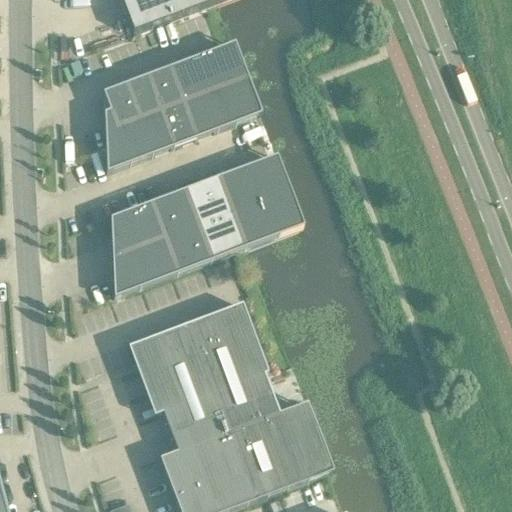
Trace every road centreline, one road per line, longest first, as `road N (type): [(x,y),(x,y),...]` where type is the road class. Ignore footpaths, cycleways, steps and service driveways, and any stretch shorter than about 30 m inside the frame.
road 1 (unclassified): [(64,511),(34,360),(20,0)]
road 2 (secondary): [(397,0),(511,276)]
road 3 (secondary): [(511,213),(428,0)]
